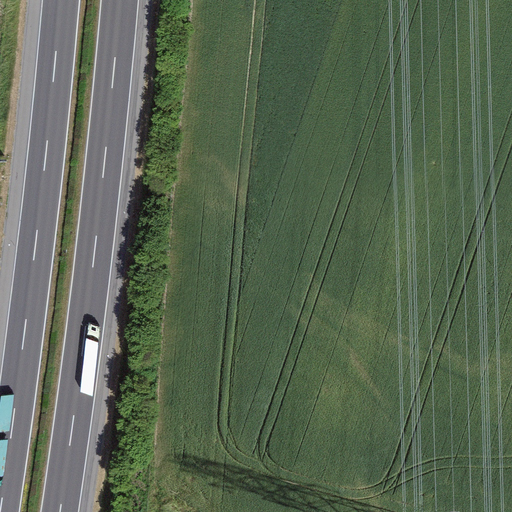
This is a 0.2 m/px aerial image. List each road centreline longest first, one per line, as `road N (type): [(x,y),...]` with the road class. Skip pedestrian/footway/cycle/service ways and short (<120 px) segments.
road 1 (motorway): [(59,511),(120,0)]
road 2 (motorway): [(60,0),(0,510)]
